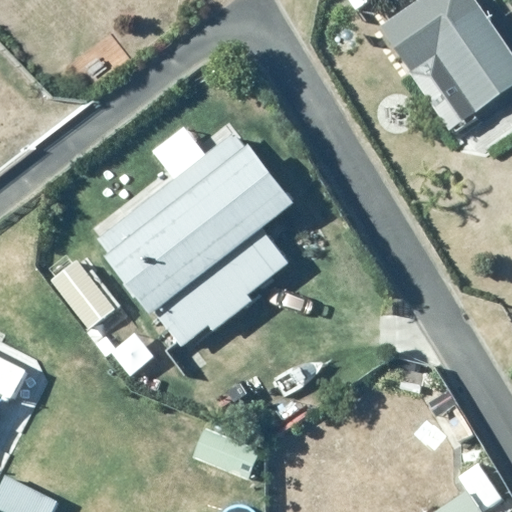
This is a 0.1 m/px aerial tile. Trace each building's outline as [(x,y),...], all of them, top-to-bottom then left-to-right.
[(511,37),(488,0),(439,0),(392,31),(420,75),(448,57),(486,117),(511,100),(511,37)] [(109,244),(187,342),(172,354),(188,375),(209,358),(200,348),(335,241),(311,211),(249,133),(109,244)] [(131,309),(90,260),(63,283),(104,332),(131,309)] [(37,371),(0,352),(0,391),(21,402),(37,371)] [(455,390),(434,406),(468,452),(489,436),(455,390)] [(266,452),(214,429),(201,459),(253,481),(266,452)] [(511,511),(511,503),(485,460),(465,473),(479,495),(451,511),(511,511)]
